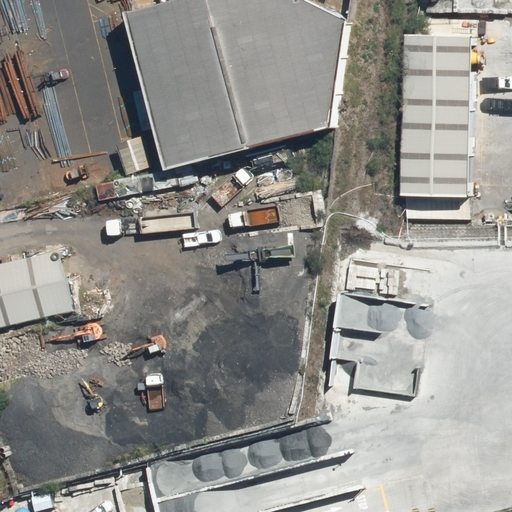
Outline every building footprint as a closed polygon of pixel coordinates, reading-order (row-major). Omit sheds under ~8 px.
[(317,0),(182,0),(138,12),(173,163),(338,126),(352,18),(317,0)] [(472,220),(476,37),(407,35),(403,218),(472,220)] [(149,134),(121,141),(130,174),(158,166),(149,134)] [(66,248),(0,263),(0,327),(80,310),(66,248)] [(431,336),(342,326),(338,358),(364,361),(361,391),(417,397),(420,371),(427,372),(431,336)]
